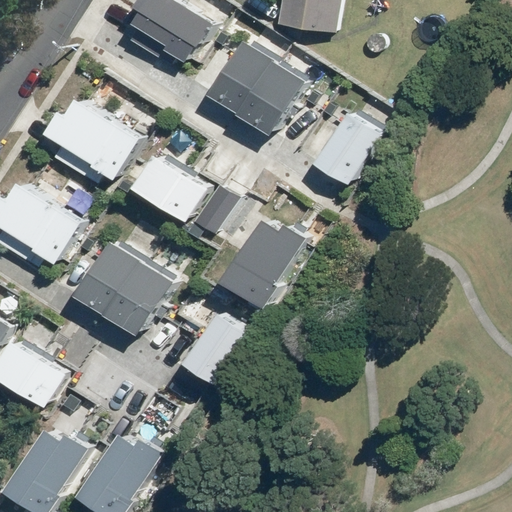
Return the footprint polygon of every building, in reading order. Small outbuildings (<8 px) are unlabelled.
[(146,0),(134,22),(200,61),(221,25),(177,0),(146,0)] [(349,27),(353,0),(293,0),(291,18),(349,27)] [(213,86),(289,132),(322,79),(246,33),(213,86)] [(136,80),(116,68),(94,105),(114,117),(136,80)] [(363,101),(327,158),(367,184),(403,126),(363,101)] [(50,137),(117,182),(139,149),(72,104),(50,137)] [(162,157),(141,190),(202,230),(224,197),(162,157)] [(0,205),(0,241),(49,273),(83,222),(17,179),(0,205)] [(318,246),(276,220),(237,283),(278,309),(318,246)] [(80,289),(146,332),(180,280),(114,237),(80,289)] [(268,329),(233,307),(198,360),(233,383),(268,329)] [(0,333),(9,319),(0,312),(0,333)] [(19,336),(0,365),(0,382),(45,412),(72,370),(19,336)] [(119,511),(160,451),(119,424),(78,487),(116,511),(119,511)] [(1,496),(26,511),(43,511),(82,453),(45,429),(1,496)]
